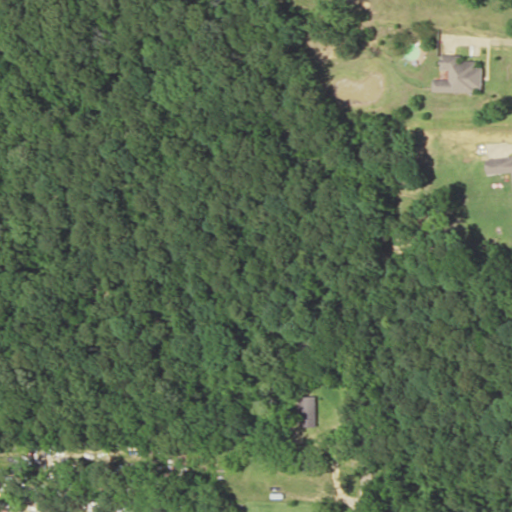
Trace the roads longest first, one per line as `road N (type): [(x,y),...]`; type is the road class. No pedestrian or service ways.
road 1 (residential): [(367,475),(0,451)]
road 2 (residential): [(378,377),(362,511)]
